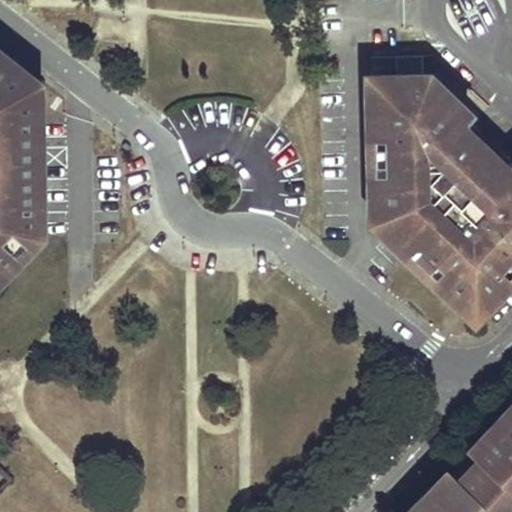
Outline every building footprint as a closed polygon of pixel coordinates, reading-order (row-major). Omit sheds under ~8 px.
[(465,303),(472,295),(479,303),(506,274),(499,267),(511,252),(511,162),(510,160),(510,159),(467,118),(466,119),(424,78),(423,78),(423,56),(396,57),(396,79),(371,80),(373,136),(383,136),(384,171),(374,171),(375,204),(385,203),(385,213),(392,219),(385,226),(408,249),(415,242),(441,266),(434,273),(465,303)] [(0,261),(20,240),(27,234),(30,225),(30,215),(28,100),(28,91),(24,82),(17,76),(0,62),(0,261)] [(37,81),(22,69),(17,76),(24,82),(28,91),(28,100),(37,100),(37,81)] [(383,136),(373,136),(374,171),(384,171),(383,136)] [(392,219),(385,213),(385,203),(375,204),(375,217),(385,226),(392,219)] [(20,240),(26,246),(39,233),(39,215),(30,215),(30,225),(27,234),(20,240)] [(408,249),(434,273),(441,266),(415,242),(408,249)] [(511,252),(499,267),(506,274),(511,268),(511,252)] [(472,295),(465,303),(472,310),(479,303),(472,295)] [(476,458),(458,477),(494,511),(511,511),(511,410),(471,454),(476,458)] [(453,473),(458,477),(476,458),(471,454),(453,473)] [(494,511),(458,477),(453,473),(427,500),(415,511),(494,511)] [(405,511),(415,511),(427,500),(421,495),(405,511)]
